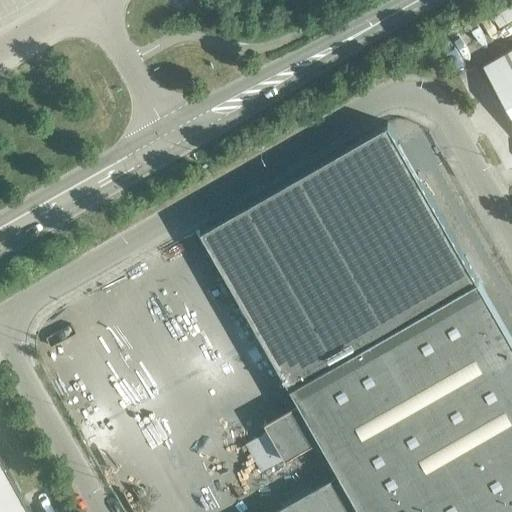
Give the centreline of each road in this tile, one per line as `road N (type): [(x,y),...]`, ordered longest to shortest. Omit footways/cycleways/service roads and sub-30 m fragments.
road 1 (unclassified): [(511,246),(428,102),(402,91),(5,318)]
road 2 (unknown): [(197,511),(214,473),(119,323),(118,306),(156,278),(193,283),(264,391)]
road 3 (primary): [(360,33),(339,34),(162,127)]
road 4 (primary): [(176,152),(348,49),(360,33)]
road 5 (unclassified): [(5,318),(14,360),(99,511)]
road 6 (primary): [(0,251),(176,152)]
road 7 (primary): [(162,127),(0,220)]
road 8 (unclassified): [(162,127),(92,0)]
